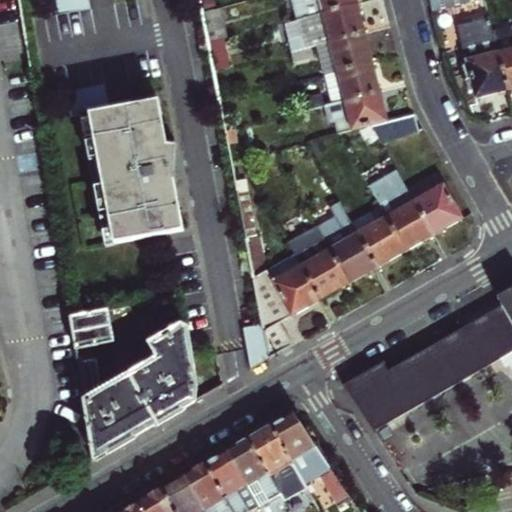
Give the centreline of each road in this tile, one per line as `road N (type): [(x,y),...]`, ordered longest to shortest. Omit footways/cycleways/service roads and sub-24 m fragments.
road 1 (residential): [(56,511),(303,367)]
road 2 (residential): [(303,367),(511,251)]
road 3 (residential): [(393,511),(303,367)]
road 4 (residential): [(406,0),(433,93),(464,157)]
